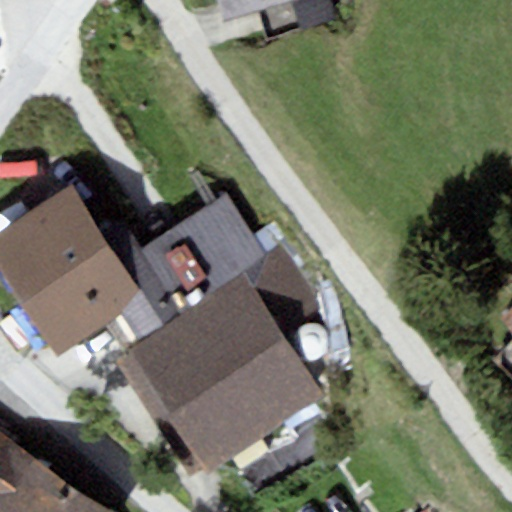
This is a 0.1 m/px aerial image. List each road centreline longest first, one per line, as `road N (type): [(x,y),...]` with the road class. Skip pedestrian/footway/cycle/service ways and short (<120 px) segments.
road 1 (residential): [(164,511),(26,395),(0,362)]
road 2 (track): [(80,0),(0,107)]
